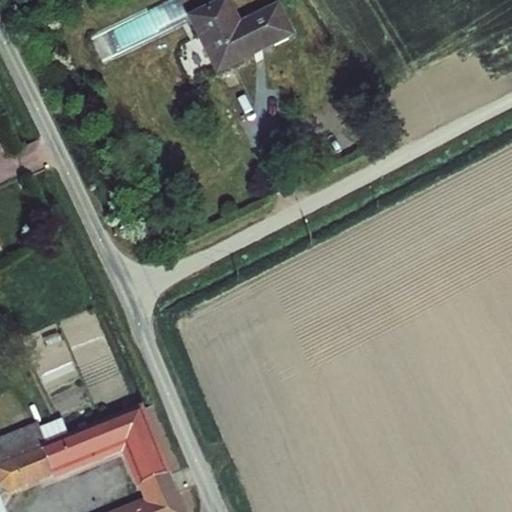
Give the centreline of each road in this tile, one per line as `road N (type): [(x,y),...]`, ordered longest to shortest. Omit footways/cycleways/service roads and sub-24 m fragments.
road 1 (unclassified): [(511,101),(124,293)]
road 2 (unclassified): [(0,33),(124,293)]
road 3 (unclassified): [(124,293),(219,511)]
